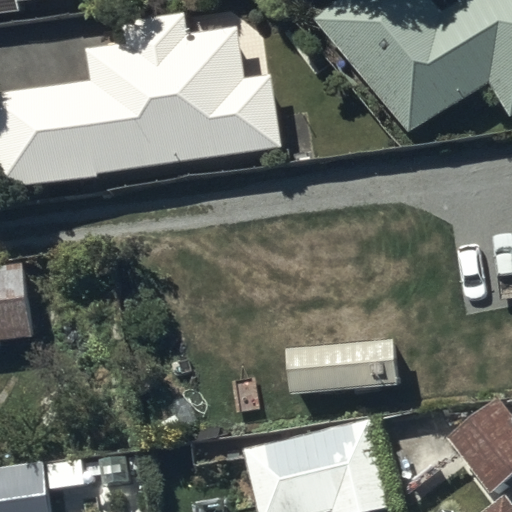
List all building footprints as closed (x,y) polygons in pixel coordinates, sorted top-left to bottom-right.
[(0,0),(0,29),(22,27),(21,16),(147,0),(0,0)] [(511,0),(483,0),(444,23),(424,0),(354,0),(313,29),(411,146),(492,95),(511,127),(511,0)] [(92,94),(0,105),(0,175),(4,205),(100,193),(100,187),(284,161),(274,87),(245,90),(239,42),(190,48),(187,24),(125,32),(128,54),(88,59),(92,94)] [(25,275),(0,277),(0,355),(34,351),(25,275)] [(511,426),(500,411),(451,450),(493,507),(511,492),(511,426)] [(394,511),(376,431),(244,460),(255,511),(394,511)] [(51,511),(45,472),(0,478),(0,511),(51,511)]
